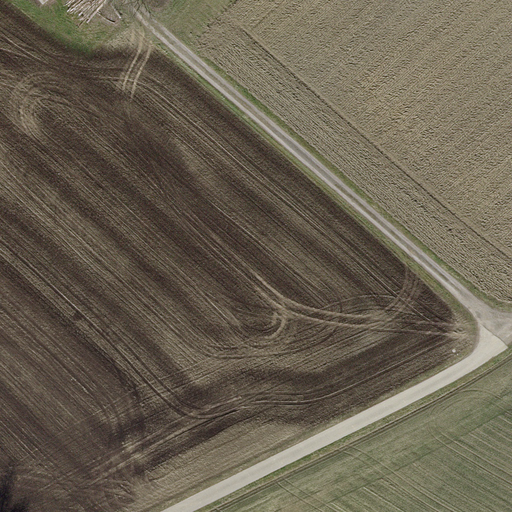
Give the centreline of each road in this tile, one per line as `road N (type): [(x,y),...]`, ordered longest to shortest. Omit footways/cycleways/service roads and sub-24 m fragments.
road 1 (track): [(139,0),(511,332)]
road 2 (track): [(176,511),(511,347)]
